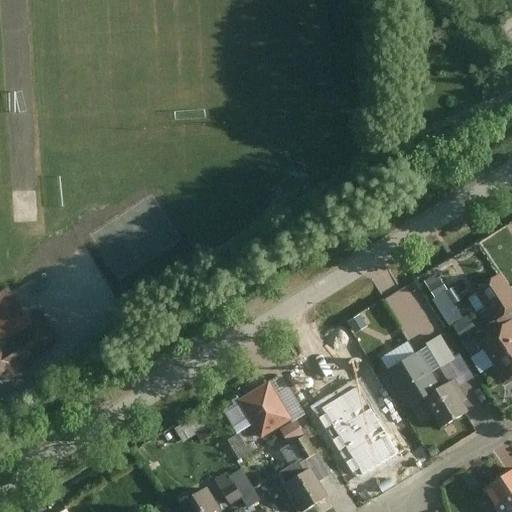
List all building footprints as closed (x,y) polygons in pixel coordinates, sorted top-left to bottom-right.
[(498,333),(477,346),(505,390),(511,385),(511,293),(501,277),(473,295),(498,333)] [(397,316),(425,304),(416,284),(388,296),(397,316)] [(0,331),(0,391),(26,376),(25,375),(56,357),(37,325),(7,343),(0,331)] [(455,365),(439,340),(427,348),(443,373),(455,365)] [(422,357),(391,375),(413,413),(438,398),(453,425),(472,414),(455,384),(442,391),(422,357)] [(263,367),(233,384),(253,420),(283,403),(263,367)] [(380,417),(389,434),(408,423),(399,407),(380,417)] [(207,412),(178,424),(185,442),(214,429),(207,412)] [(389,465),(371,433),(342,449),(361,481),(389,465)] [(313,468),(289,481),(305,511),(314,511),(331,503),(313,468)] [(243,500),(227,473),(215,480),(231,507),(243,500)] [(511,511),(511,473),(487,489),(501,511),(511,511)] [(182,511),(215,511),(204,492),(179,506),(182,511)]
